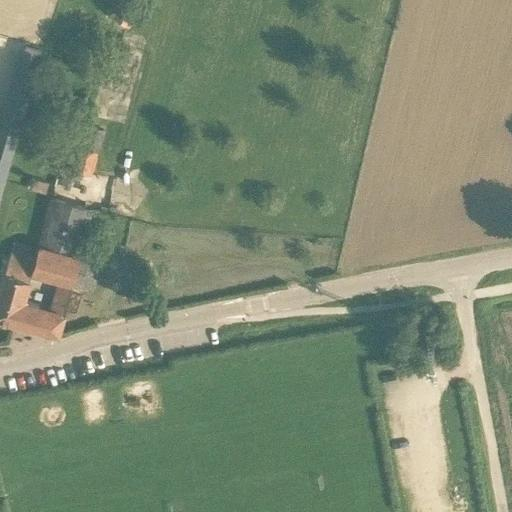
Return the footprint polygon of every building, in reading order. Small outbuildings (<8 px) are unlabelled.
[(128,27),(142,9),(130,0),(122,0),(111,14),(128,27)] [(91,175),(103,129),(84,124),(71,170),(91,175)] [(17,304),(12,323),(58,335),(73,283),(91,288),(103,244),(83,239),(92,208),(51,197),(30,270),(59,278),(49,313),(17,304)] [(17,304),(34,246),(12,240),(0,284),(0,319),(12,323),(17,304)] [(406,353),(417,350),(414,336),(403,338),(406,353)]
